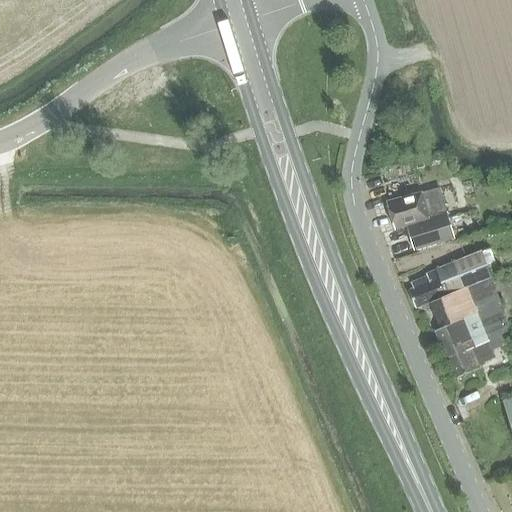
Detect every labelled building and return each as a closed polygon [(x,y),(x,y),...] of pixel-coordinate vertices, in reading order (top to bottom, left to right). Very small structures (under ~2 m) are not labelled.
[(413,250),(453,238),(463,234),(456,211),(446,214),(445,213),(429,218),(422,192),(385,202),(394,230),(406,226),(413,250)] [(489,248),(480,251),(488,271),(497,268),(489,248)] [(411,288),(406,291),(414,309),(428,303),(490,277),(488,271),(480,251),(436,270),(436,269),(424,274),(424,276),(409,283),(411,288)] [(490,277),(428,303),(439,328),(434,331),(455,379),(480,368),(479,365),(495,358),(492,351),(505,346),(501,337),(509,326),(490,277)] [(511,398),(503,401),(511,429),(511,398)]
